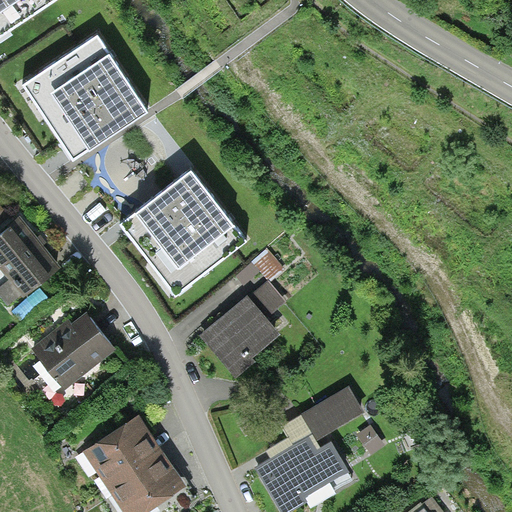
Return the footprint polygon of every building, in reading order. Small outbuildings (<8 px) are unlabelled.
[(0,0),(0,38),(56,0),(0,0)] [(97,39),(23,88),(75,165),(148,116),(97,39)] [(176,299),(246,245),(191,174),(121,229),(176,299)] [(19,218),(0,233),(0,269),(9,280),(22,296),(25,299),(61,269),(19,218)] [(0,287),(0,297),(8,307),(22,296),(9,280),(0,287)] [(269,281),(248,299),(266,320),(287,302),(269,281)] [(248,299),(247,297),(201,336),(236,379),(255,363),(252,359),(280,336),(266,320),(248,299)] [(115,352),(88,318),(38,357),(64,391),(115,352)] [(313,435),(317,442),(365,414),(349,388),(301,416),(313,435)] [(107,488),(163,452),(140,416),(84,453),(107,488)] [(293,447),(313,435),(301,416),(282,428),(293,447)] [(385,444),(371,426),(357,436),(372,455),(385,444)] [(349,474),(332,444),(321,450),(317,442),(313,435),(293,447),(255,468),(280,511),(292,511),(307,504),(304,499),(349,474)] [(163,452),(107,488),(122,511),(148,511),(186,488),(163,452)]
